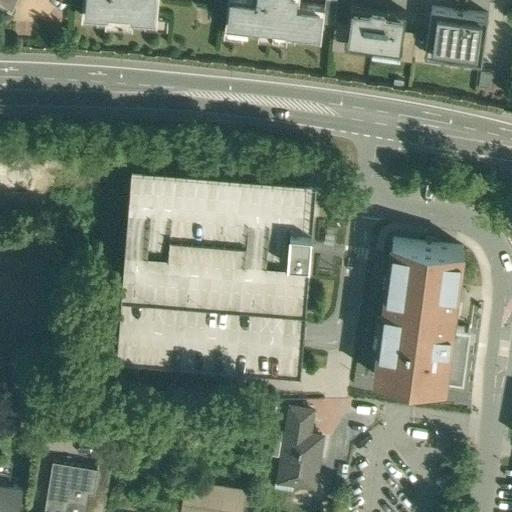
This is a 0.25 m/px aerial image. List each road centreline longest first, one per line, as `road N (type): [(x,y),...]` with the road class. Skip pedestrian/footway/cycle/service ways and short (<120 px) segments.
road 1 (residential): [(478,511),(506,283),(488,235),(462,221),(378,205),(371,174),(376,116)]
road 2 (secondary): [(0,84),(196,92),(376,116)]
road 3 (secondary): [(376,116),(511,142)]
